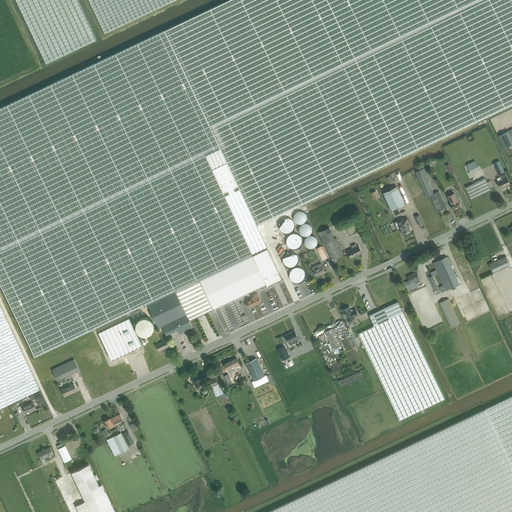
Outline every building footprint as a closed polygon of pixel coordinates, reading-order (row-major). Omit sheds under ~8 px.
[(77,0),(16,0),(46,64),(97,40),(77,0)] [(88,0),(105,34),(169,4),(176,0),(88,0)] [(511,0),(228,0),(165,31),(257,226),(511,104),(511,0)] [(160,38),(10,108),(111,322),(134,311),(138,318),(150,312),(158,328),(162,326),(166,335),(177,330),(179,334),(192,327),(189,321),(175,291),(134,205),(225,162),(226,161),(200,106),(194,110),(160,38)] [(57,381),(79,371),(86,384),(90,382),(90,383),(127,365),(72,249),(74,248),(9,110),(0,113),(0,285),(46,382),(52,378),(55,384),(58,383),(57,381)] [(511,138),(508,131),(498,136),(505,149),(511,145),(511,138)] [(478,167),(475,161),(455,170),(458,176),(478,167)] [(493,164),(499,175),(504,172),(499,161),(493,164)] [(175,291),(189,321),(195,318),(217,307),(222,318),(240,309),(235,299),(242,296),(279,278),(230,173),(225,162),(134,205),(175,291)] [(416,172),(418,178),(426,197),(430,195),(437,212),(446,208),(439,191),(434,193),(425,174),(429,172),(427,167),(423,169),(416,172)] [(510,184),(505,174),(500,177),(501,180),(498,182),(501,188),(510,184)] [(471,199),(490,190),(485,178),(466,187),(471,199)] [(405,204),(398,188),(397,187),(383,193),(384,195),(391,211),(405,204)] [(451,206),(454,211),(461,207),(459,202),(458,202),(454,193),(448,196),(452,205),(451,206)] [(420,221),(414,210),(410,212),(415,223),(420,221)] [(403,234),(410,231),(409,227),(410,227),(408,223),(409,223),(407,218),(403,220),(402,219),(394,223),(397,230),(400,228),(403,234)] [(319,232),(320,236),(331,231),(329,227),(319,232)] [(335,239),(324,244),(332,260),(344,254),(336,238),(335,239)] [(356,244),(351,246),(353,248),(347,251),(351,259),(362,253),(358,246),(357,246),(356,244)] [(322,260),(327,258),(321,247),(317,249),(322,260)] [(496,271),(494,268),(500,265),(508,262),(506,256),(498,260),(489,264),(491,270),(493,273),(496,271)] [(447,257),(433,263),(444,285),(446,291),(459,284),(447,257)] [(312,268),(313,270),(313,271),(315,275),(316,276),(325,272),(322,266),(320,263),(312,268)] [(415,284),(421,281),(420,278),(417,272),(407,277),(410,283),(414,281),(415,284)] [(438,289),(433,276),(429,278),(434,291),(438,289)] [(252,296),(253,298),(246,301),(249,308),(261,302),(257,294),(252,296)] [(460,324),(454,310),(448,299),(439,303),(451,328),(460,324)] [(398,301),(369,315),(374,326),(358,334),(399,421),(444,399),(398,301)] [(0,408),(40,390),(0,306),(0,408)] [(359,315),(356,309),(355,309),(356,309),(353,310),(352,310),(352,311),(351,310),(349,307),(350,307),(350,306),(342,310),(344,314),(343,314),(345,319),(346,318),(348,321),(347,321),(347,322),(355,318),(354,317),(358,315),(359,315)] [(337,351),(336,349),(341,347),(332,329),(325,332),(334,352),(337,351)] [(294,331),(285,335),(288,342),(290,346),(295,343),(293,340),(298,338),(294,331)] [(169,346),(165,339),(162,340),(163,342),(156,345),(159,351),(169,346)] [(284,346),(281,348),(277,350),(282,360),(290,357),(286,349),(284,346)] [(236,358),(231,361),(224,364),(227,370),(227,369),(228,371),(234,368),(234,367),(240,365),(236,358)] [(246,364),(254,381),(265,376),(256,359),(246,364)] [(206,372),(196,377),(192,378),(196,387),(197,387),(196,387),(202,384),(202,385),(202,384),(201,382),(209,379),(206,372)] [(212,387),(218,384),(215,377),(209,380),(212,387)] [(65,396),(77,391),(73,384),(62,389),(65,396)] [(511,396),(485,409),(511,465),(511,396)] [(34,405),(32,402),(22,407),(26,414),(31,411),(32,412),(36,410),(34,405)] [(511,511),(511,465),(485,409),(268,511),(511,511)] [(113,425),(123,421),(120,414),(110,419),(105,421),(108,428),(113,426),(113,425)] [(107,440),(115,456),(121,453),(129,449),(121,433),(107,440)] [(131,436),(125,438),(128,445),(129,445),(134,443),(134,442),(131,436)] [(58,449),(63,458),(65,462),(72,459),(70,455),(65,446),(58,449)] [(41,460),(46,457),(47,459),(50,458),(49,456),(53,454),(50,447),(38,453),(41,460)] [(122,470),(126,468),(121,457),(114,460),(116,464),(118,463),(122,470)] [(105,492),(101,485),(100,485),(99,484),(89,464),(72,472),(86,501),(105,492)] [(55,482),(56,486),(61,484),(58,477),(52,480),(53,483),(55,482)] [(114,511),(107,495),(105,492),(86,501),(85,501),(75,506),(77,511),(114,511)]
